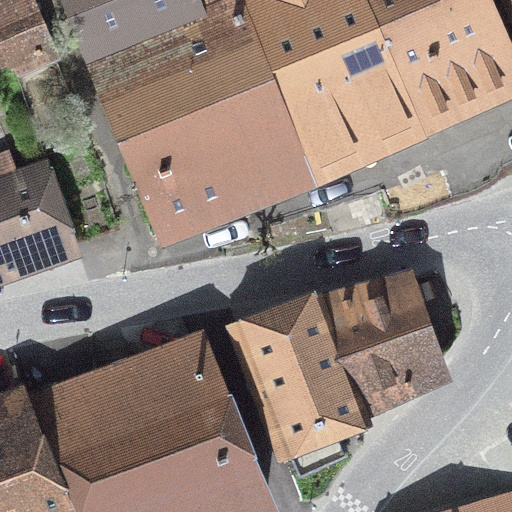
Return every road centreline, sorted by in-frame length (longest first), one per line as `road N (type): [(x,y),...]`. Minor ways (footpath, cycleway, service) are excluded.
road 1 (tertiary): [(511,222),(0,321)]
road 2 (tertiary): [(357,511),(511,313)]
